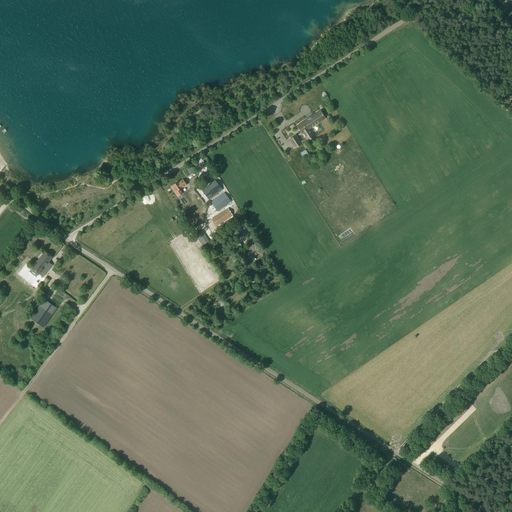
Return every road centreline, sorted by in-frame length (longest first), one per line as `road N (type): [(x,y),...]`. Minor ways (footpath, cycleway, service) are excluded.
road 1 (unclassified): [(487,511),(68,240)]
road 2 (unclassified): [(68,240),(432,0)]
road 3 (track): [(511,334),(395,452)]
